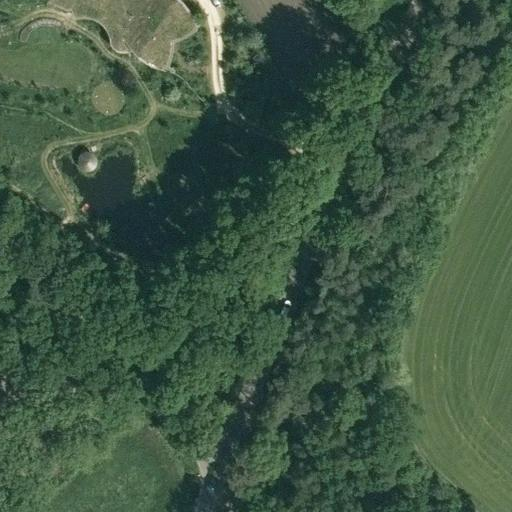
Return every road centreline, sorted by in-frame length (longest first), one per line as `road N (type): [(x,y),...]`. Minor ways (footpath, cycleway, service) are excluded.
road 1 (unclassified): [(215,478),(422,0)]
road 2 (unclassified): [(215,478),(128,361),(0,243)]
